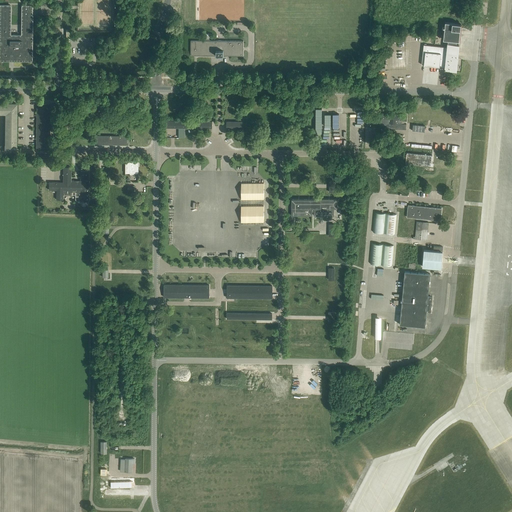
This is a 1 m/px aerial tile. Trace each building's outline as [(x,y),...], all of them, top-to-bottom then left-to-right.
[(32,61),(32,15),(32,5),(22,5),(22,35),(10,35),(10,5),(0,4),(0,60),(10,60),(10,59),(11,59),(11,58),(14,58),(20,59),(20,60),(32,61)] [(442,69),(444,69),(445,69),(445,68),(447,68),(447,69),(455,70),(457,60),(457,59),(459,44),(456,44),(457,41),(459,41),(460,33),(461,24),(445,22),(443,40),(448,40),(448,43),(447,47),(424,45),(422,64),(445,67),(445,68),(444,68),(442,68),(442,69)] [(223,55),(243,56),(243,41),(242,41),(191,40),(190,55),(216,55),(216,57),(223,57),(223,55)] [(10,148),(12,148),(12,149),(16,149),(16,145),(16,103),(0,103),(0,113),(6,113),(5,145),(5,148),(10,149),(10,148)] [(50,104),(37,103),(37,149),(49,149),(50,104)] [(382,113),(382,119),(381,119),(381,127),(406,129),(406,124),(402,123),(402,120),(406,120),(407,115),(396,114),(396,113),(390,113),(390,114),(382,113)] [(128,145),(128,136),(95,135),(95,144),(128,145)] [(405,163),(431,166),(432,155),(407,152),(405,163)] [(134,173),(138,173),(138,161),(134,161),(134,160),(129,160),(129,161),(125,161),(125,173),(130,173),(130,174),(134,174),(134,173)] [(80,201),(88,201),(88,171),(80,171),(80,181),(71,180),(71,167),(63,167),(63,182),(49,182),(49,190),(56,190),(56,199),(63,199),(63,195),(75,195),(75,200),(80,200),(80,201)] [(334,208),(337,208),(337,199),(292,199),(292,215),(312,215),(312,211),(314,211),(314,215),(334,215),(334,208)] [(442,208),(408,204),(407,217),(441,220),(442,208)] [(395,229),(396,219),(397,214),(375,212),(373,232),(395,234),(395,229)] [(427,240),(427,235),(429,222),(417,221),(415,239),(427,240)] [(394,245),(372,243),(370,263),(392,265),(394,245)] [(433,250),(424,249),(422,266),(441,268),(441,263),(442,260),(443,246),(434,246),(433,250)] [(427,311),(431,312),(432,296),(428,296),(430,273),(405,271),(400,324),(425,326),(427,311)] [(164,297),(209,297),(209,285),(164,284),(164,297)] [(263,298),(272,298),(272,285),(227,285),(227,298),(236,298),(237,298),(249,298),(250,298),(262,298),(263,298)] [(126,459),(121,459),(120,471),(132,471),(132,463),(134,463),(134,458),(126,458),(126,459)]
